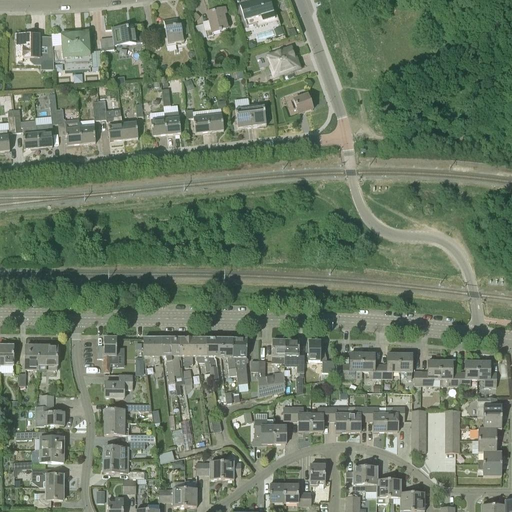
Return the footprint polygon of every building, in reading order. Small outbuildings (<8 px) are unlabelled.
[(274,21),(267,0),(262,0),(239,7),(246,29),(274,21)] [(197,41),(206,39),(206,38),(221,34),(221,33),(228,31),(224,16),(226,16),(225,10),(207,14),(209,24),(194,28),(197,41)] [(177,27),(176,21),(163,23),(167,46),(183,43),(180,26),(177,27)] [(134,34),(133,28),(112,31),(114,49),(141,46),(139,34),(134,34)] [(296,36),(293,29),(287,32),(290,38),(296,36)] [(62,60),(89,59),(87,33),(61,35),(62,60)] [(15,60),(39,60),(39,35),(24,36),(24,37),(15,37),(15,60)] [(255,49),(256,46),(255,42),(251,41),(248,42),(247,46),(248,49),(251,50),(255,49)] [(293,60),(290,51),(266,59),(272,78),(297,69),(294,60),(293,60)] [(75,77),(76,85),(84,84),(84,76),(75,77)] [(163,108),(170,108),(168,91),(161,92),(163,108)] [(299,116),(312,111),(307,96),(293,101),(299,116)] [(57,126),(56,112),(55,99),(49,100),(51,126),(36,127),(36,128),(37,135),(38,150),(52,149),(51,134),(53,133),(52,127),(57,126)] [(249,110),(249,108),(248,101),(235,102),(239,131),(251,130),(249,110)] [(98,103),(100,122),(106,121),(105,108),(108,108),(107,102),(98,103)] [(226,110),(225,102),(218,103),(218,110),(226,110)] [(249,110),(251,130),(265,128),(263,108),(257,109),(257,107),(249,108),(249,110)] [(37,135),(36,128),(21,129),(19,111),(13,112),(16,135),(21,135),(23,135),(24,151),(38,150),(37,135)] [(79,129),(78,122),(78,121),(65,122),(64,121),(63,121),(62,111),(61,111),(56,112),(57,126),(59,138),(66,137),(67,148),(80,146),(79,129)] [(207,118),(209,134),(223,133),(221,116),(221,111),(207,112),(207,118)] [(164,121),(166,137),(180,136),(178,112),(163,113),(164,121)] [(194,136),(209,134),(207,118),(207,112),(192,114),(194,136)] [(151,139),(166,137),(164,121),(163,113),(149,115),(151,139)] [(109,143),(123,142),(121,118),(111,119),(111,123),(107,123),(109,143)] [(121,118),(123,142),(138,140),(136,124),(122,125),(121,118)] [(79,129),(80,146),(95,145),(94,128),(79,129)] [(0,153),(9,153),(8,137),(7,132),(0,132),(0,153)] [(116,358),(116,340),(103,340),(103,349),(97,349),(97,360),(103,360),(103,374),(109,374),(109,365),(118,365),(118,358),(116,358)] [(161,358),(161,341),(143,340),(143,359),(145,367),(160,365),(159,359),(162,359),(161,358)] [(171,358),(170,341),(161,341),(161,358),(162,359),(165,359),(168,385),(174,384),(171,358)] [(179,358),(180,341),(170,341),(171,358),(174,384),(176,397),(181,396),(179,386),(183,386),(181,372),(181,370),(180,370),(179,362),(180,362),(180,358),(179,358)] [(196,359),(196,341),(180,341),(179,358),(180,358),(180,362),(181,361),(181,359),(184,359),(184,369),(188,370),(188,367),(192,367),(192,359),(196,359)] [(212,384),(205,341),(196,341),(196,359),(197,364),(204,365),(205,374),(209,373),(211,384),(212,384)] [(218,359),(218,341),(205,341),(212,384),(218,383),(215,362),(214,362),(214,360),(221,360),(221,359),(218,359)] [(232,359),(232,342),(218,341),(218,359),(221,359),(221,360),(227,360),(228,379),(236,378),(234,359),(232,359)] [(234,359),(236,378),(237,387),(247,386),(246,369),(246,366),(248,364),(248,362),(246,360),(246,342),(232,342),(232,359),(234,359)] [(284,366),(284,359),(284,343),(272,343),(271,366),(284,366)] [(284,343),(284,359),(298,359),(299,343),(284,343)] [(336,380),(333,363),(320,363),(320,344),(308,343),(307,362),(307,364),(320,364),(322,364),(321,375),(325,375),(325,382),(336,380)] [(0,368),(13,368),(13,348),(0,347),(0,368)] [(37,373),(38,348),(25,348),(25,373),(37,373)] [(38,348),(37,373),(56,373),(56,368),(57,368),(57,348),(38,348)] [(361,375),(361,356),(349,356),(349,366),(342,366),(342,381),(354,381),(354,375),(361,375)] [(380,381),(380,366),(374,366),(374,356),(361,356),(361,375),(368,375),(368,381),(380,381)] [(399,375),(399,356),(387,356),(387,366),(380,366),(380,381),(392,381),(392,375),(399,375)] [(399,356),(399,375),(406,375),(406,382),(411,382),(411,356),(399,356)] [(258,363),(258,374),(258,399),(283,393),(283,375),(265,378),(265,363),(258,363)] [(439,382),(439,363),(427,363),(427,373),(421,373),(420,388),(432,389),(432,382),(439,382)] [(458,389),(458,374),(452,374),(452,364),(439,363),(439,382),(440,382),(440,388),(446,388),(458,389)] [(476,383),(477,364),(464,364),(464,374),(458,374),(458,389),(470,389),(470,383),(476,383)] [(477,364),(476,383),(484,383),(484,389),(496,389),(496,375),(489,375),(489,364),(477,364)] [(190,371),(181,372),(183,386),(183,387),(192,386),(190,371)] [(136,382),(136,377),(118,377),(118,384),(104,384),(104,400),(124,400),(124,392),(132,392),(132,382),(136,382)] [(39,409),(53,409),(53,398),(40,398),(39,409)] [(477,419),(482,419),(501,419),(501,407),(496,407),(496,400),(477,400),(477,419)] [(385,415),(385,434),(397,434),(397,423),(404,423),(404,409),(403,409),(403,405),(399,405),(399,409),(391,409),(391,415),(385,415)] [(53,409),(39,409),(35,409),(35,421),(43,421),(43,428),(63,428),(63,415),(53,415),(53,409)] [(291,424),(291,409),(283,409),(283,424),(291,424)] [(310,434),(310,415),(303,415),(303,409),(291,409),(291,424),(297,424),(297,434),(310,434)] [(329,424),(329,409),(316,409),(316,415),(310,415),(310,434),(322,434),(322,424),(329,424)] [(347,434),(348,409),(340,409),(329,409),(329,424),(335,424),(335,434),(347,434)] [(366,424),(366,409),(354,409),(348,409),(347,434),(360,434),(360,424),(366,424)] [(385,434),(385,415),(378,415),(378,409),(366,409),(366,424),(373,424),(373,434),(385,434)] [(125,425),(125,413),(116,412),(104,412),(104,425),(125,425)] [(249,413),(243,414),(245,424),(251,423),(249,413)] [(187,416),(180,417),(183,437),(190,435),(187,416)] [(501,431),(501,419),(482,419),(482,430),(483,430),(483,431),(496,431),(501,431)] [(213,435),(221,433),(219,421),(210,423),(213,435)] [(273,446),(273,427),(273,421),(267,421),(254,421),(253,436),(261,436),(261,446),(273,446)] [(124,437),(128,437),(128,431),(126,431),(126,425),(125,425),(104,425),(104,437),(124,437)] [(273,427),(273,446),(285,446),(285,427),(273,427)] [(496,443),(496,431),(483,431),(483,430),(482,430),(482,431),(478,431),(478,443),(496,443)] [(184,446),(181,431),(173,432),(175,447),(184,446)] [(31,440),(31,434),(15,434),(15,442),(31,442),(31,440)] [(63,440),(51,440),(38,440),(38,452),(63,453),(63,440)] [(496,454),(496,443),(478,443),(472,443),(472,455),(482,455),(483,455),(483,454),(496,454)] [(103,462),(128,462),(128,449),(103,449),(103,462)] [(63,465),(63,453),(38,452),(38,465),(63,465)] [(159,466),(174,462),(171,454),(172,454),(172,453),(157,456),(159,466)] [(478,466),(501,467),(501,454),(496,454),(483,454),(483,455),(482,455),(482,462),(478,462),(478,466)] [(128,475),(128,462),(103,462),(103,474),(128,475)] [(221,482),(222,464),(209,464),(209,465),(202,464),(202,478),(209,478),(209,482),(221,482)] [(222,464),(221,482),(234,483),(234,478),(240,478),(240,465),(234,465),(234,464),(222,464)] [(501,479),(501,467),(478,466),(478,471),(482,471),(482,479),(501,479)] [(324,489),(324,467),(309,467),(309,489),(316,489),(316,491),(323,491),(323,489),(324,489)] [(365,492),(365,469),(352,469),(352,474),(345,474),(345,486),(352,486),(352,492),(360,492),(365,492)] [(376,482),(377,482),(377,469),(365,469),(365,492),(365,494),(376,494),(376,487),(376,482)] [(13,471),(13,480),(22,471),(13,471)] [(44,490),(62,490),(63,477),(50,477),(50,471),(34,471),(34,478),(39,478),(38,484),(44,484),(44,490)] [(389,505),(389,482),(377,482),(376,482),(376,487),(376,494),(376,505),(389,505)] [(389,482),(389,505),(392,505),(392,500),(399,501),(399,495),(399,482),(389,482)] [(284,506),(284,487),(270,487),(270,505),(284,506)] [(303,508),(304,495),(298,495),(298,487),(284,487),(284,506),(296,506),(296,509),(300,509),(303,508)] [(62,502),(62,490),(44,490),(44,495),(34,495),(34,502),(33,502),(33,509),(50,509),(50,502),(62,502)] [(184,509),(184,491),(172,491),(172,492),(165,492),(165,504),(172,504),(172,509),(184,509)] [(184,491),(184,509),(196,509),(196,491),(184,491)] [(411,511),(412,495),(399,495),(399,501),(399,511),(411,511)] [(412,495),(411,511),(423,511),(424,495),(412,495)] [(122,511),(122,500),(115,500),(115,505),(109,505),(110,500),(108,500),(107,511),(122,511)]
